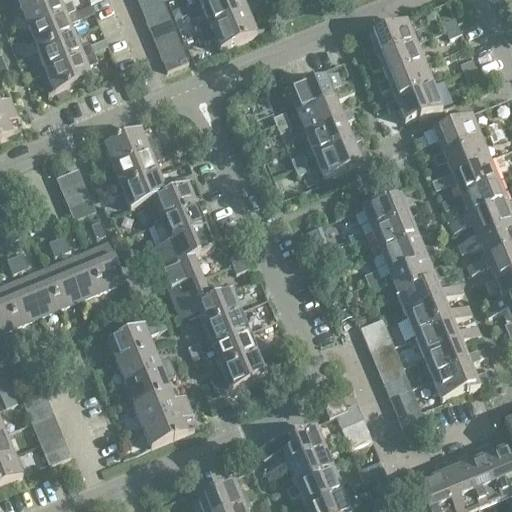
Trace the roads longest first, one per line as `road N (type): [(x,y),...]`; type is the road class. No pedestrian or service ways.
road 1 (unclassified): [(311,364),(198,90)]
road 2 (residential): [(486,432),(398,467),(356,367),(311,364)]
road 3 (unclassified): [(125,490),(268,429),(311,364)]
road 4 (unclassified): [(198,90),(413,0)]
road 5 (unclassified): [(0,170),(163,103)]
road 6 (residential): [(102,499),(46,359)]
